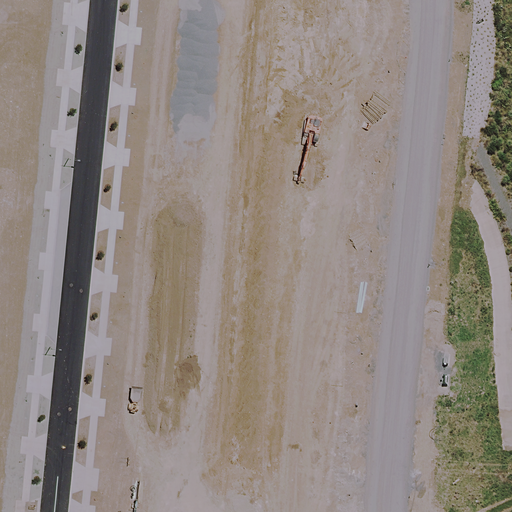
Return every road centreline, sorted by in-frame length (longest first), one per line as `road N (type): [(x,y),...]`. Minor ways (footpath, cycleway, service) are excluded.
road 1 (residential): [(108,0),(64,511)]
road 2 (unknown): [(404,511),(447,0)]
